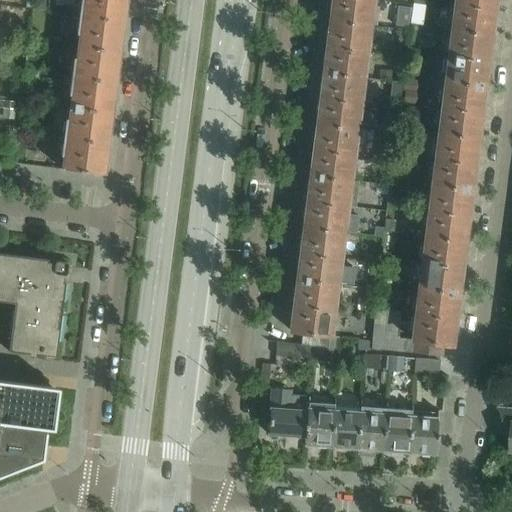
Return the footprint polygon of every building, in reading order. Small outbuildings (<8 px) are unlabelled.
[(125,0),(81,0),(77,33),(79,34),(78,46),(119,51),(125,0)] [(371,0),(333,0),(331,21),(368,26),(371,0)] [(494,0),(455,0),(452,29),(490,34),(494,0)] [(368,26),(331,21),(324,73),(362,78),(368,26)] [(490,34),(452,29),(446,81),(484,85),(490,34)] [(31,31),(30,40),(39,41),(40,32),(31,31)] [(119,51),(78,46),(76,59),(74,59),(69,94),(71,94),(70,107),(112,112),(119,51)] [(362,78),(324,73),(318,124),(355,129),(362,78)] [(423,82),(409,80),(407,90),(422,92),(423,82)] [(484,85),(446,81),(440,132),(477,137),(484,85)] [(404,91),(403,102),(420,104),(422,93),(404,91)] [(112,112),(70,107),(68,120),(66,119),(62,154),(64,155),(63,161),(62,169),(104,175),(112,112)] [(355,129),(318,124),(311,176),(349,181),(355,129)] [(477,137),(440,132),(433,183),(470,188),(477,137)] [(405,157),(394,156),(393,162),(391,173),(403,175),(405,157)] [(349,181),(311,176),(304,228),(342,233),(349,181)] [(470,188),(433,183),(427,235),(464,240),(470,188)] [(385,221),(384,229),(392,230),(393,222),(385,221)] [(342,233),(304,228),(298,280),(335,285),(342,233)] [(464,240),(427,235),(421,286),(457,291),(464,240)] [(0,302),(15,304),(9,351),(9,352),(56,358),(66,283),(63,283),(64,276),(65,276),(66,275),(67,274),(68,266),(68,265),(68,264),(67,263),(66,263),(58,262),(57,262),(57,263),(57,264),(48,263),(48,260),(0,254),(0,302)] [(376,266),(367,266),(366,277),(375,278),(376,266)] [(329,336),(335,285),(298,280),(291,332),(303,333),(302,344),(277,342),(276,357),(311,359),(319,359),(319,355),(327,350),(328,349),(337,350),(339,342),(339,338),(329,336)] [(457,291),(421,286),(414,341),(444,345),(450,346),(457,291)] [(375,310),(371,350),(383,351),(387,311),(375,310)] [(362,350),(366,351),(370,351),(370,342),(362,341),(362,350)] [(444,345),(414,341),(412,353),(442,357),(444,345)] [(374,356),(366,355),(365,364),(374,365),(374,356)] [(404,358),(400,358),(390,357),(389,366),(389,371),(403,372),(404,358)] [(440,361),(416,359),(415,373),(439,375),(440,361)] [(0,478),(43,462),(47,431),(54,432),(59,390),(0,382),(0,478)] [(268,435),(305,437),(307,438),(309,403),(309,397),(290,396),(290,399),(282,399),(283,390),(272,389),(268,435)] [(334,405),(309,403),(307,438),(305,437),(305,445),(330,447),(334,405)] [(360,407),(334,405),(330,447),(357,449),(360,407)] [(386,409),(360,407),(357,449),(383,451),(386,409)] [(511,452),(511,408),(499,408),(497,434),(511,434),(511,450),(511,453),(511,452)] [(412,411),(386,409),(383,451),(409,453),(412,411)] [(438,413),(412,411),(409,453),(435,455),(436,439),(438,440),(438,435),(436,435),(438,413)]
